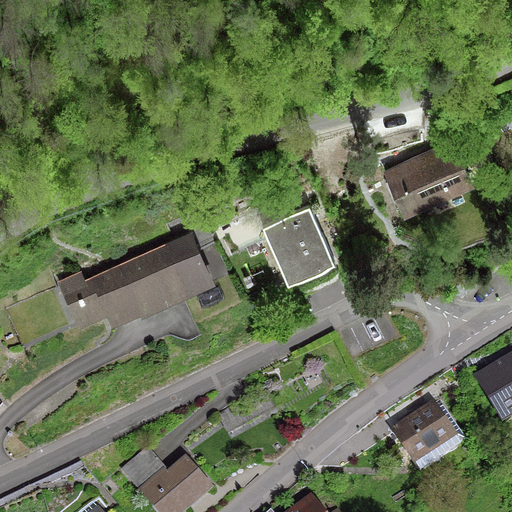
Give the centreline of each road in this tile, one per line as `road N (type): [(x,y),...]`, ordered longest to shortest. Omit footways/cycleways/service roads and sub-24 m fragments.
road 1 (residential): [(511,70),(410,113),(122,186),(0,248)]
road 2 (residential): [(469,348),(436,315),(410,307),(376,311),(0,492)]
road 3 (residential): [(240,511),(338,426),(469,348)]
